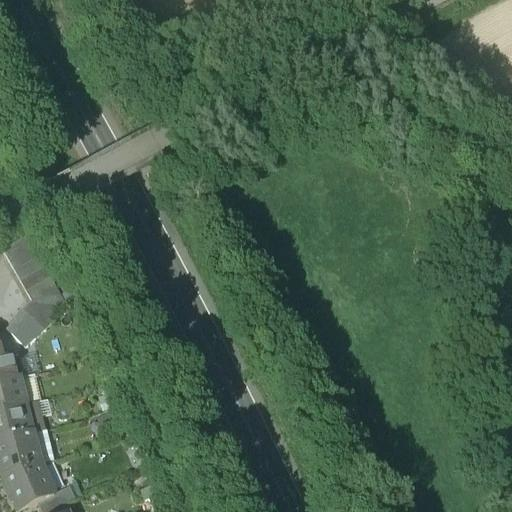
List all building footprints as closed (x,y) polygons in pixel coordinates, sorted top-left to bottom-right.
[(196,511),(54,241),(81,217),(79,215),(51,240),(193,511),(196,511)] [(67,312),(28,242),(4,256),(32,307),(15,326),(37,346),(67,312)] [(0,392),(21,388),(16,368),(7,369),(4,358),(0,354),(0,392)] [(25,387),(21,388),(0,392),(0,420),(31,414),(25,387)] [(0,450),(37,442),(31,414),(0,420),(0,450)] [(46,473),(37,442),(0,450),(0,482),(1,488),(46,473)] [(45,511),(60,505),(46,473),(1,488),(12,511),(45,511)]
